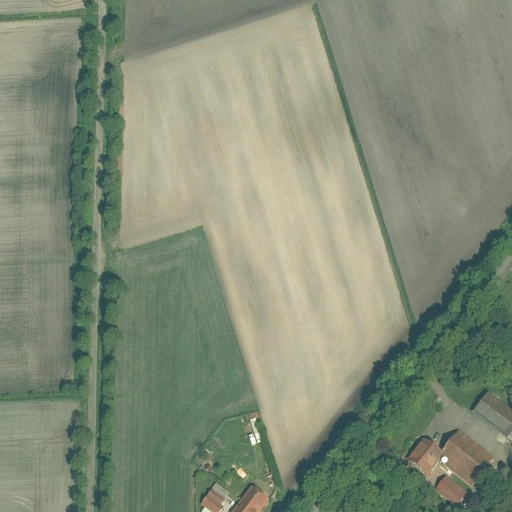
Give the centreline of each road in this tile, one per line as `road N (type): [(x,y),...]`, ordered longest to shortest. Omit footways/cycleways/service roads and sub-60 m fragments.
road 1 (unclassified): [(89,511),(103,0)]
road 2 (residential): [(308,511),(511,256)]
